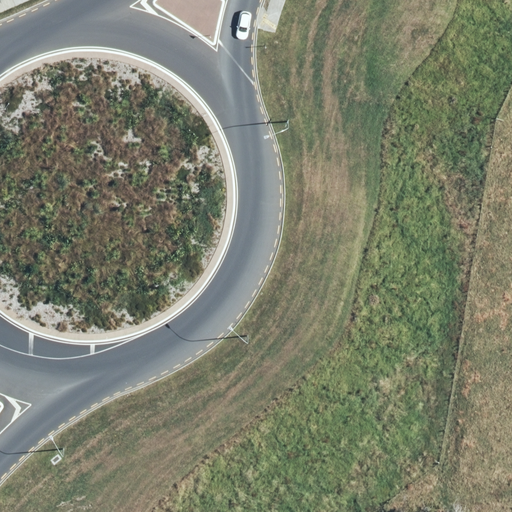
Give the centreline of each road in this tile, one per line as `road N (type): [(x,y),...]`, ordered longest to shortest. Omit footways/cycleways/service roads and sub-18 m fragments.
road 1 (secondary): [(245,101),(265,180),(261,226),(244,269),(183,334),(103,362)]
road 2 (secondary): [(99,6),(158,20),(209,53),(245,101)]
road 3 (secondary): [(103,362),(0,455)]
